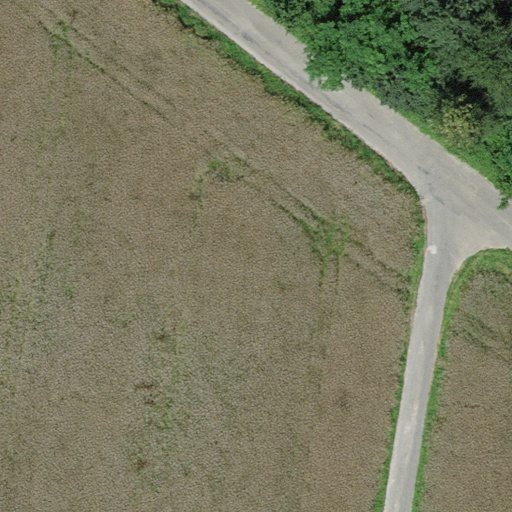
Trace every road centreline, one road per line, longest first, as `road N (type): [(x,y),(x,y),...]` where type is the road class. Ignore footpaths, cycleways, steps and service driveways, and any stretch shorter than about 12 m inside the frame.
road 1 (residential): [(400,511),(459,184)]
road 2 (residential): [(459,184),(220,0)]
